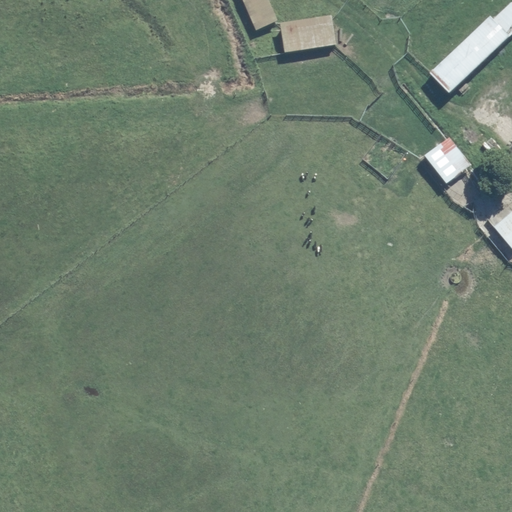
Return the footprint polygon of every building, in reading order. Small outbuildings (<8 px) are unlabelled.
[(276,19),(267,0),(238,0),(251,30),(276,19)] [(511,32),(511,5),(508,1),(427,76),(445,95),(511,32)] [(327,18),(278,25),(282,54),(331,47),(327,18)] [(445,137),(421,156),(444,186),(468,167),(445,137)] [(475,196),(461,180),(444,194),(458,210),(475,196)] [(511,209),(507,213),(503,208),(486,222),(511,253),(511,209)]
